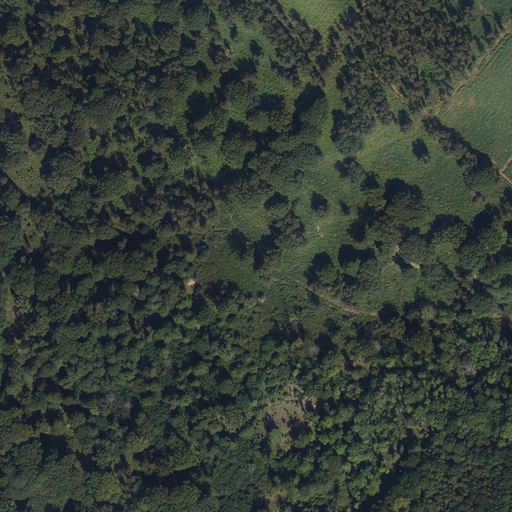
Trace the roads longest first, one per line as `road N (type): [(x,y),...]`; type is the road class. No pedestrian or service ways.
road 1 (track): [(44,0),(511,335)]
road 2 (track): [(377,511),(511,335)]
road 3 (track): [(69,511),(0,313)]
